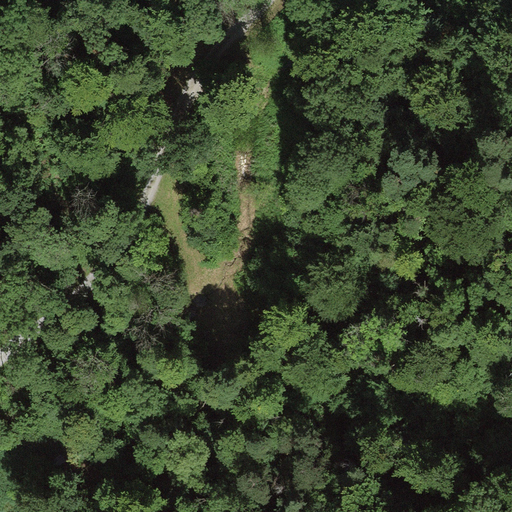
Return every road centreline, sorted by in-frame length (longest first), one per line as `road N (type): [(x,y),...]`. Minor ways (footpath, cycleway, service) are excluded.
road 1 (track): [(253,0),(201,69),(119,250),(80,295),(0,360)]
road 2 (track): [(157,166),(217,327),(220,414),(211,462),(194,484)]
